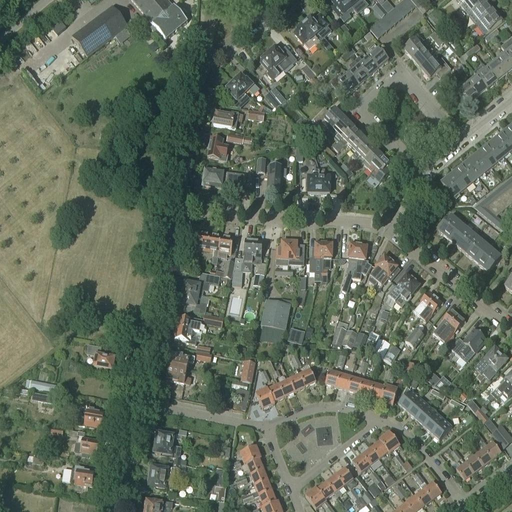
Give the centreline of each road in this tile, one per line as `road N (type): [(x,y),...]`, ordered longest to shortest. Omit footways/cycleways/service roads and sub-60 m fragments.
road 1 (residential): [(116,511),(176,207)]
road 2 (residential): [(423,173),(364,115),(365,104),(394,79),(404,79),(460,143)]
road 3 (residential): [(385,225),(176,207)]
road 4 (residential): [(176,207),(208,0)]
road 5 (residential): [(511,330),(385,225)]
road 6 (residential): [(467,510),(410,438),(381,421)]
road 7 (residential): [(381,421),(323,409),(266,430)]
